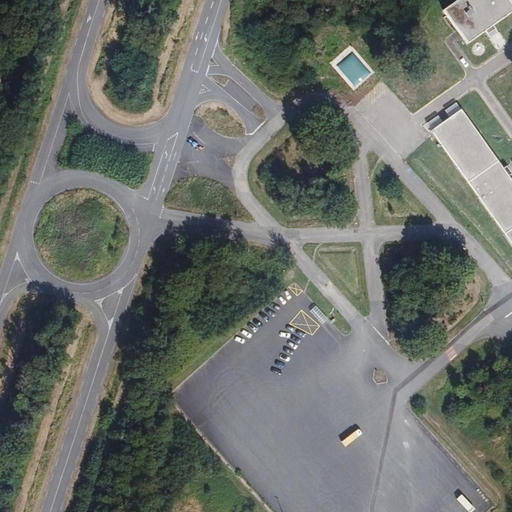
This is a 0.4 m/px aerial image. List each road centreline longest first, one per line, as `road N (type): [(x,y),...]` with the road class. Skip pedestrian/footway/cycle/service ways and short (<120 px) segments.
road 1 (unclassified): [(50,511),(109,332)]
road 2 (unclassified): [(76,75),(79,106),(97,131),(142,141),(176,127)]
road 3 (unclassified): [(176,127),(217,0)]
road 4 (unclassified): [(141,226),(124,192),(108,181),(71,176),(38,194)]
road 5 (unclassified): [(76,75),(38,194)]
